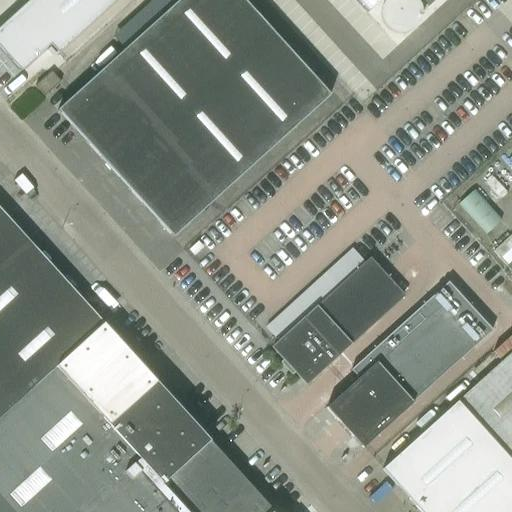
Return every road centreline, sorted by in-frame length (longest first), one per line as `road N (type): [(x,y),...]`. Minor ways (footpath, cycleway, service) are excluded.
road 1 (unclassified): [(352,511),(0,121)]
road 2 (unknown): [(218,252),(475,51)]
road 3 (unknown): [(218,252),(239,283),(269,296),(375,206)]
